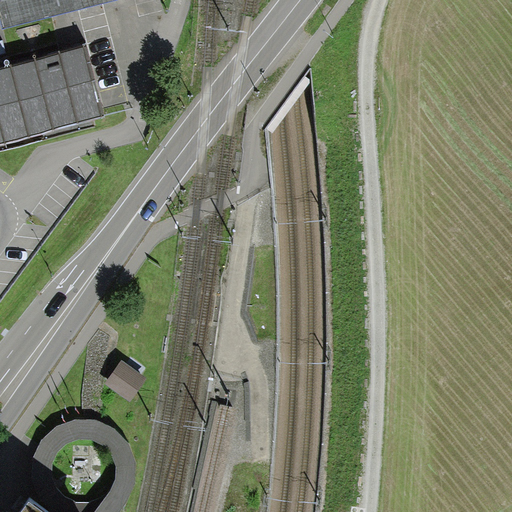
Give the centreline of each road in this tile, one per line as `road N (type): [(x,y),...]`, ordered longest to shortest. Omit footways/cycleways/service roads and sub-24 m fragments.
road 1 (track): [(368,511),(379,304),(370,117),(374,15),(382,0)]
road 2 (primary): [(299,0),(54,326)]
